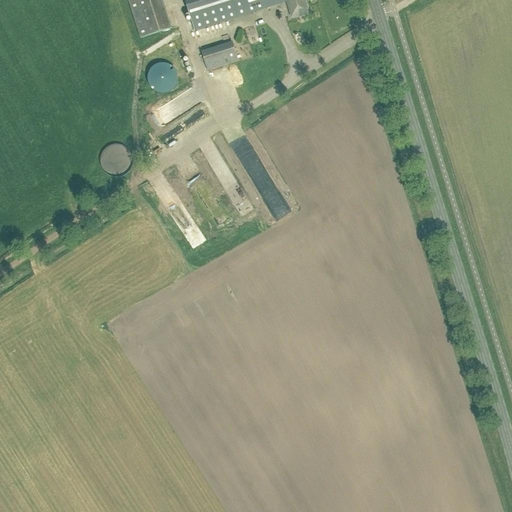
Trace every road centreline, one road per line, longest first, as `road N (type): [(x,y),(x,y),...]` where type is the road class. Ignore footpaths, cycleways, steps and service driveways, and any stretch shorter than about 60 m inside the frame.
road 1 (track): [(0,273),(411,0)]
road 2 (secondary): [(511,455),(372,0)]
